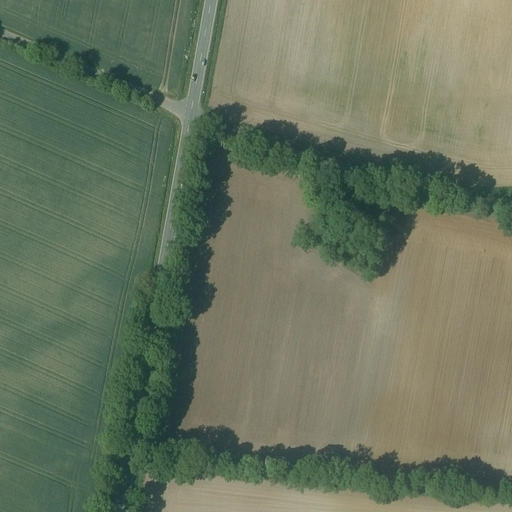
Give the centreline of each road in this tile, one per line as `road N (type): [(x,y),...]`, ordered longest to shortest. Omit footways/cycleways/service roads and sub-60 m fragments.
road 1 (secondary): [(118,511),(188,116)]
road 2 (unclassified): [(188,116),(464,195),(511,198)]
road 3 (unclassified): [(0,37),(188,116)]
